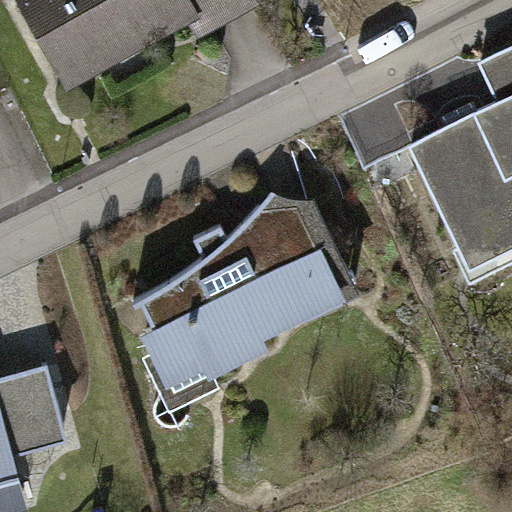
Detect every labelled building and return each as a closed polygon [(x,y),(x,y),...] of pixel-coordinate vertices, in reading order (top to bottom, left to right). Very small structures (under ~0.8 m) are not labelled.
[(205,12),(198,0),(35,0),(78,79),(205,12)] [(198,0),(205,12),(208,19),(243,0),(198,0)] [(511,78),(511,102),(428,147),(491,264),(511,253),(511,50),(500,56),(511,78)] [(326,202),(289,190),(234,251),(148,302),(199,394),(301,349),(296,336),(382,298),(326,202)] [(67,353),(0,373),(0,501),(35,490),(23,453),(91,432),(67,353)]
